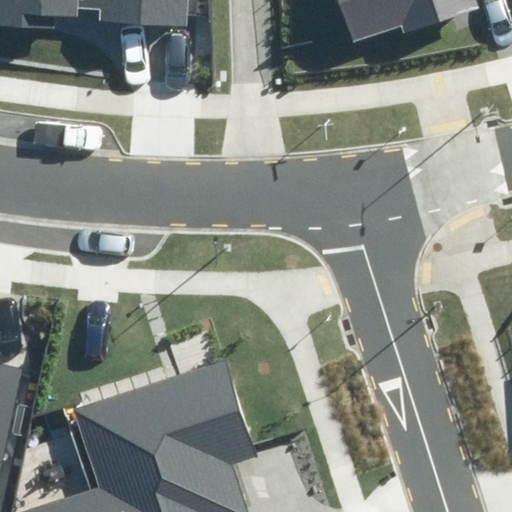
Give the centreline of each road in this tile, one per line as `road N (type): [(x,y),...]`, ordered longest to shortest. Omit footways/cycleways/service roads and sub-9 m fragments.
road 1 (residential): [(343,176),(450,511)]
road 2 (residential): [(0,165),(258,185),(343,176)]
road 3 (residential): [(511,153),(343,176)]
